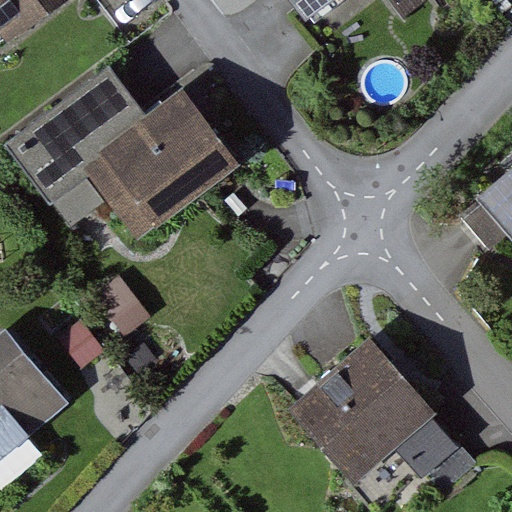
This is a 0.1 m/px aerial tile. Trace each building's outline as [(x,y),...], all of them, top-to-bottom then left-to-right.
[(0,0),(0,45),(59,0),(0,0)] [(269,0),(302,42),(357,0),(269,0)] [(125,248),(227,169),(171,97),(69,175),(125,248)] [(511,159),(460,209),(511,263),(511,159)] [(6,331),(0,336),(0,458),(66,403),(6,331)] [(368,345),(287,413),(346,484),(428,416),(368,345)]
